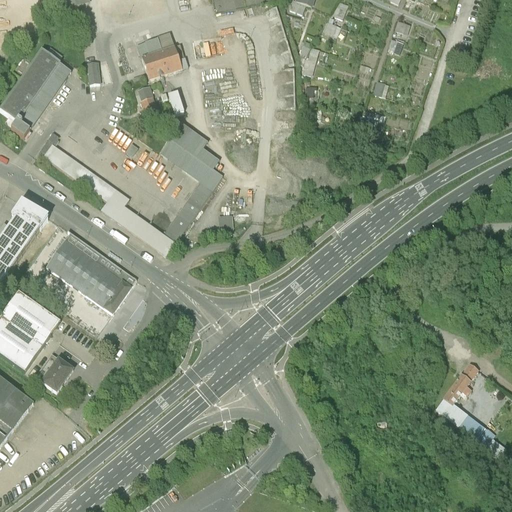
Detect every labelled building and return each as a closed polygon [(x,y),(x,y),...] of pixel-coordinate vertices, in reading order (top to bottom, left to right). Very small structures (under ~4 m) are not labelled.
[(90,5),(89,0),(43,0),(39,3),(46,15),(67,0),(73,0),(76,8),(90,5)] [(133,0),(106,0),(108,15),(135,12),(133,0)] [(315,0),(296,0),(295,4),(306,8),(312,10),(315,0)] [(306,8),(295,4),(291,14),(302,18),(306,8)] [(406,39),(410,28),(397,23),(393,34),(406,39)] [(327,24),(321,38),(333,43),(339,29),(327,24)] [(387,52),(399,56),(403,45),(391,41),(387,52)] [(145,46),(149,56),(162,51),(158,42),(145,46)] [(181,48),(175,50),(183,73),(189,71),(181,48)] [(142,61),(150,85),(183,73),(175,50),(142,61)] [(313,78),(318,52),(308,50),(303,76),(313,78)] [(42,55),(1,113),(17,125),(30,134),(72,76),(42,55)] [(101,87),(99,66),(88,67),(90,88),(101,87)] [(372,96),(380,98),(384,85),(376,83),(372,96)] [(136,92),(137,122),(152,121),(150,92),(136,92)] [(185,117),(179,97),(169,100),(176,120),(185,117)] [(366,112),(364,120),(383,125),(385,117),(366,112)] [(25,142),(30,134),(17,125),(12,133),(25,142)] [(254,145),(253,129),(242,130),(243,146),(254,145)] [(357,143),(373,147),(375,136),(359,133),(357,143)] [(38,157),(43,161),(52,148),(55,150),(59,144),(57,142),(59,140),(53,136),(38,157)] [(200,185),(163,236),(176,245),(223,179),(168,141),(158,155),(200,185)] [(52,148),(43,161),(108,206),(102,215),(166,260),(176,245),(163,236),(125,209),(130,202),(55,150),(52,148)] [(0,292),(49,222),(23,206),(13,219),(12,221),(12,224),(13,225),(15,227),(0,247),(0,292)] [(234,237),(232,218),(219,219),(220,238),(234,237)] [(46,272),(70,237),(59,228),(19,284),(28,290),(43,270),(46,272)] [(70,237),(46,272),(113,319),(133,292),(132,291),(137,284),(70,237)] [(511,349),(504,343),(498,351),(511,361),(511,349)] [(52,359),(36,382),(59,398),(75,374),(52,359)] [(479,374),(470,367),(443,401),(452,408),(479,374)] [(0,424),(13,435),(34,409),(0,382),(0,424)] [(491,441),(494,437),(464,417),(455,431),(500,460),(506,451),(491,441)] [(297,511),(255,496),(240,511),(297,511)]
